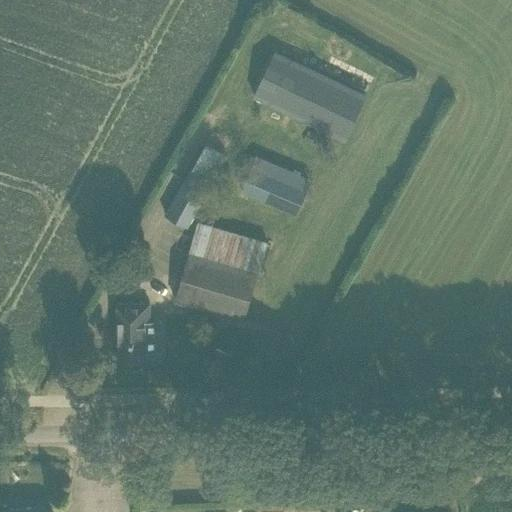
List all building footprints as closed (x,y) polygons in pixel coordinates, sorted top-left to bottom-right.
[(274,49),(252,96),(344,140),(367,93),(302,62),(280,51),(274,49)] [(165,214),(186,226),(226,154),(205,142),(165,214)] [(240,190),(295,215),(306,189),(250,165),(240,190)] [(174,300),(242,319),(266,241),(198,221),(174,300)] [(117,303),(117,339),(117,359),(145,359),(145,351),(163,351),(163,321),(149,321),(149,303),(117,303)]
